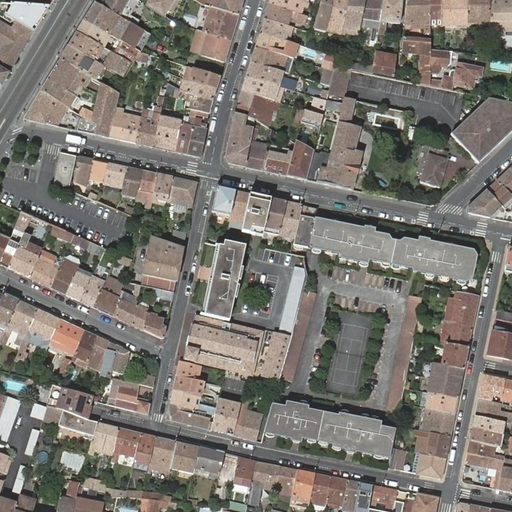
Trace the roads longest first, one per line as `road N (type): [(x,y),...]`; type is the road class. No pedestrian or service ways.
road 1 (residential): [(449,491),(155,426)]
road 2 (secondary): [(209,169),(442,218)]
road 3 (secondary): [(0,151),(17,133),(34,131),(209,169)]
road 4 (residential): [(168,355),(209,169)]
road 5 (residential): [(168,355),(0,280)]
road 6 (residential): [(209,169),(256,0)]
road 7 (residential): [(477,362),(502,231)]
road 8 (residential): [(449,491),(477,362)]
road 9 (secondary): [(64,0),(0,104)]
